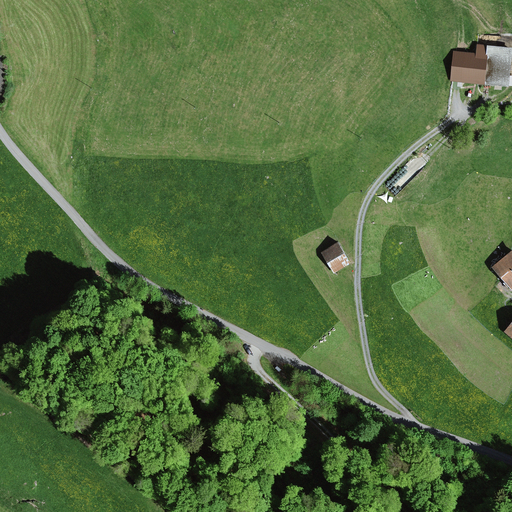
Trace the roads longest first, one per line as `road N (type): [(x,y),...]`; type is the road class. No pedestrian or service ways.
road 1 (residential): [(0,127),(138,280),(366,401),(511,455)]
road 2 (track): [(395,411),(368,366),(357,278),(363,210),(383,178),(465,110)]
road 3 (track): [(253,342),(256,368),(429,511)]
